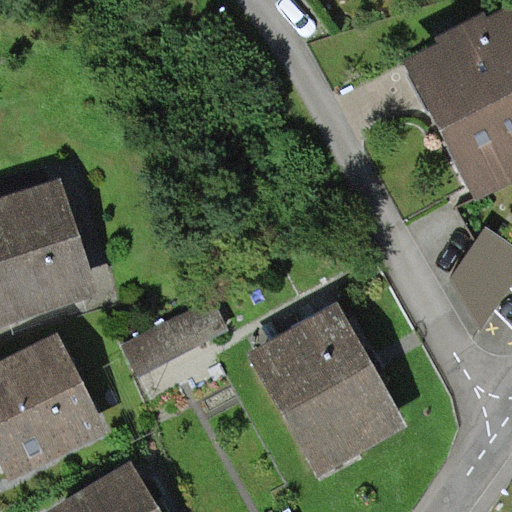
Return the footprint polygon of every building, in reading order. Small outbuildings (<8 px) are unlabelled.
[(511,3),(401,60),(474,203),(511,183),(511,3)] [(60,179),(0,199),(0,328),(99,296),(60,179)] [(212,298),(120,346),(138,380),(230,332),(212,298)] [(337,303),(247,354),(317,479),(408,428),(337,303)] [(58,332),(0,360),(0,466),(8,483),(108,434),(58,332)] [(160,511),(131,462),(46,511),(160,511)]
